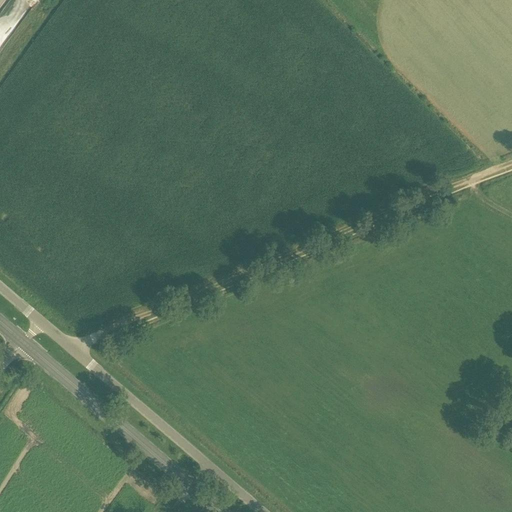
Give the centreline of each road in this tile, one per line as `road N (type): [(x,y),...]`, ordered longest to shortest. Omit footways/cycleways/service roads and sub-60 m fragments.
road 1 (track): [(464,180),(68,347)]
road 2 (unclassified): [(261,511),(38,321)]
road 3 (primary): [(219,511),(22,341)]
